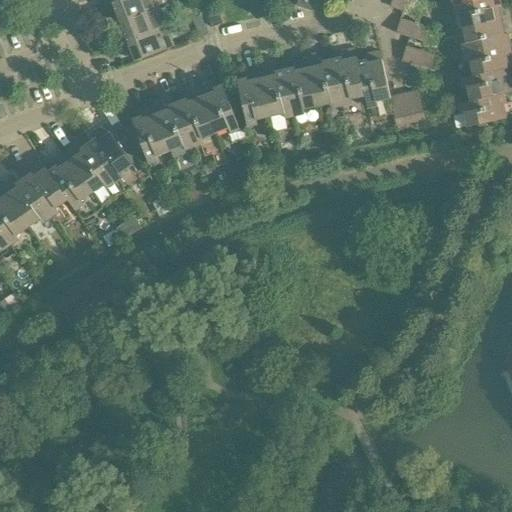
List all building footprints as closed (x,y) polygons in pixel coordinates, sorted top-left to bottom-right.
[(125,20),(159,7),(156,0),(119,0),(105,5),(102,6),(106,16),(121,10),(125,20)] [(298,0),(297,6),(311,10),(314,0),(298,0)] [(391,0),(390,6),(403,10),(417,15),(422,1),(418,0),(391,0)] [(451,7),(449,8),(454,31),(463,29),(501,21),(510,19),(507,4),(501,6),(499,0),(484,0),(458,6),(451,7)] [(167,27),(159,7),(125,20),(129,31),(113,37),(117,46),(167,27)] [(208,16),(212,28),(223,24),(219,12),(208,16)] [(396,33),(408,37),(423,42),(428,28),(400,19),(396,33)] [(501,21),(463,29),(466,44),(459,45),(461,55),(468,54),(506,45),(509,45),(507,35),(511,34),(511,27),(510,19),(501,21)] [(174,47),(167,27),(117,46),(121,55),(136,50),(140,60),(174,47)] [(468,54),(461,55),(463,65),(470,64),(473,76),(473,77),(503,70),(506,69),(511,67),(511,53),(509,45),(506,45),(468,54)] [(401,60),(412,63),(429,69),(434,55),(406,46),(401,60)] [(340,58),(332,60),(341,101),(342,108),(352,106),(350,99),(364,96),(365,96),(359,67),(358,64),(354,49),(339,52),(340,58)] [(366,62),(358,64),(359,67),(365,96),(364,96),(367,111),(377,109),(375,102),(390,99),(390,97),(380,51),(364,55),(366,62)] [(321,56),(307,59),(317,106),(331,103),(332,110),(342,108),(341,101),(332,60),(323,62),(321,56)] [(293,69),(284,71),(285,74),(293,112),(294,119),(304,116),(303,110),(317,106),(307,59),(292,62),(293,69)] [(274,66),(259,69),(269,117),(283,114),(285,121),(294,119),(293,112),(285,74),(284,71),(276,72),(274,66)] [(246,79),(237,81),(247,129),(257,127),(255,120),(269,117),(259,69),(245,73),(246,79)] [(473,76),(458,79),(460,89),(467,88),(470,101),(470,102),(500,95),(504,94),(511,92),(511,76),(508,77),(506,69),(503,70),(473,77),(473,76)] [(212,83),(197,89),(201,98),(214,134),(229,129),(231,135),(241,132),(223,86),(214,89),(212,83)] [(185,100),(177,103),(179,106),(192,142),(195,149),(204,145),(202,139),(214,134),(201,98),(197,89),(183,94),(185,100)] [(418,91),(403,95),(409,123),(424,119),(418,91)] [(470,101),(456,104),(458,114),(465,113),(468,127),(511,117),(511,103),(511,102),(506,104),(504,94),(500,95),(470,102),(470,101)] [(409,123),(403,95),(390,97),(390,99),(395,126),(409,123)] [(167,100),(152,106),(156,115),(170,151),(183,146),(186,152),(195,149),(192,142),(179,106),(177,103),(169,106),(167,100)] [(141,117),(132,121),(134,127),(142,149),(149,166),(158,163),(156,156),(170,151),(156,115),(152,106),(138,111),(141,117)] [(96,140),(89,145),(112,180),(116,186),(125,180),(121,174),(133,166),(127,157),(114,138),(106,126),(93,135),(96,140)] [(134,127),(124,131),(135,151),(142,149),(134,127)] [(124,131),(114,138),(127,157),(135,151),(124,131)] [(78,145),(65,154),(93,194),(104,186),(108,192),(116,186),(112,180),(89,145),(81,150),(78,145)] [(56,168),(49,172),(51,175),(69,201),(68,201),(76,213),(85,208),(81,202),(93,194),(65,154),(52,163),(56,168)] [(32,175),(25,180),(49,214),(53,220),(61,215),(57,209),(68,201),(69,201),(51,175),(49,172),(41,161),(28,170),(32,175)] [(14,180),(1,188),(28,228),(40,220),(44,226),(53,220),(49,214),(25,180),(17,185),(14,180)] [(0,229),(8,242),(12,248),(21,242),(17,236),(28,228),(1,188),(0,188),(0,229)] [(0,247),(0,248),(4,253),(12,248),(8,242),(0,229),(0,247)]
